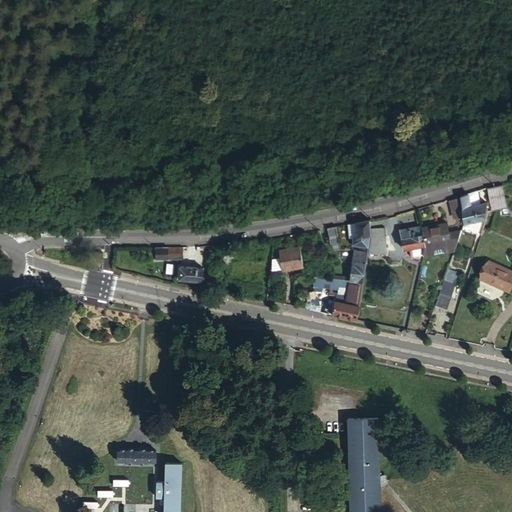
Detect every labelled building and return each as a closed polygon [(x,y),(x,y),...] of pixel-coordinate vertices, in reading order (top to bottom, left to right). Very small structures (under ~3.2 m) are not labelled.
[(507,207),(501,185),(493,187),(497,201),(494,211),(507,207)] [(497,201),(493,187),(486,189),(489,203),(492,211),(494,211),(497,201)] [(482,204),(486,203),(489,203),(486,189),(478,192),(482,204)] [(473,193),(460,198),(460,199),(463,215),(464,223),(483,218),(486,203),(482,204),(476,206),(473,193)] [(460,199),(451,201),(454,216),(463,215),(460,199)] [(370,238),(369,222),(355,225),(355,227),(357,239),(353,239),(352,246),(355,246),(354,250),(368,253),(370,238)] [(422,228),(426,244),(424,254),(423,254),(456,248),(462,229),(450,232),(448,222),(422,228)] [(422,228),(421,226),(400,231),(404,248),(410,247),(412,256),(424,254),(426,244),(422,228)] [(335,229),(327,230),(329,244),(331,247),(335,251),(339,250),(335,229)] [(385,229),(373,230),(373,239),(369,255),(388,254),(385,229)] [(184,260),(184,247),(169,248),(169,260),(184,260)] [(169,260),(169,248),(156,248),(156,254),(156,260),(169,260)] [(280,260),(281,270),(281,271),(302,267),(299,248),(279,251),(280,260)] [(354,250),(349,281),(363,283),(368,253),(354,250)] [(280,260),(270,262),(270,272),(281,270),(280,260)] [(509,290),(511,283),(511,270),(488,260),(481,279),(509,290)] [(202,269),(179,266),(178,279),(202,282),(202,269)] [(458,273),(448,270),(444,281),(454,285),(458,273)] [(239,277),(219,274),(218,288),(237,291),(239,277)] [(332,315),(357,320),(363,283),(349,281),(347,295),(346,302),(334,301),(332,315)] [(444,281),(435,305),(445,308),(454,285),(444,281)] [(335,293),(334,301),(346,302),(347,295),(335,293)] [(350,511),(382,511),(377,417),(346,419),(350,511)] [(129,451),(121,451),(121,463),(129,463),(129,464),(150,464),(150,463),(159,463),(159,451),(150,451),(150,450),(129,450),(129,451)] [(184,511),(185,463),(169,463),(169,482),(161,482),(161,498),(169,498),(168,511),(184,511)]
